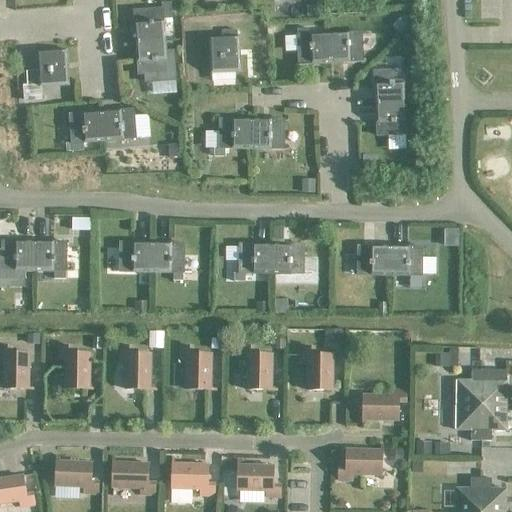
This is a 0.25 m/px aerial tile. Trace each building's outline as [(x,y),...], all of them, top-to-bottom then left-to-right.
[(136,45),(164,43),(163,22),(172,21),(171,4),(161,5),(161,11),(133,13),(136,45)] [(315,8),(306,8),(306,18),(316,18),(315,8)] [(397,21),(391,29),(398,35),(404,28),(397,21)] [(307,30),(297,30),(297,39),(307,38),(307,30)] [(238,41),(237,38),(237,33),(223,33),(223,41),(209,42),(211,74),(239,73),(238,41)] [(329,37),(330,65),(363,64),(361,35),(329,37)] [(330,65),(329,37),(307,38),(297,39),(298,67),(330,65)] [(164,43),(136,45),(138,77),(145,77),(145,85),(175,83),(173,54),(165,55),(164,43)] [(68,86),(65,54),(37,57),(38,74),(27,75),(28,89),(68,86)] [(376,106),(404,105),(403,73),(374,75),(376,106)] [(125,92),(121,101),(133,106),(137,97),(125,92)] [(404,105),(376,106),(377,139),(405,137),(404,105)] [(101,115),(103,143),(136,141),(133,112),(101,115)] [(101,115),(69,117),(71,146),(72,154),(82,153),(82,145),(103,143),(101,115)] [(251,151),(251,123),(219,123),(219,151),(223,151),(251,151)] [(251,123),(251,151),(283,151),(283,123),(251,123)] [(178,145),(167,146),(168,161),(179,160),(178,145)] [(363,159),(360,167),(368,170),(371,171),(371,170),(373,163),(363,159)] [(313,182),(302,182),(302,194),(313,194),(313,182)] [(88,217),(71,217),(71,229),(88,230),(88,217)] [(456,233),(444,233),(444,238),(444,247),(456,247),(456,233)] [(33,273),(34,244),(2,244),(2,253),(0,252),(0,279),(22,280),(22,272),(33,273)] [(65,281),(65,245),(34,244),(33,273),(54,273),(54,281),(65,281)] [(151,274),(151,246),(120,245),(119,274),(151,274)] [(151,246),(151,274),(172,274),(171,282),(183,282),(183,246),(151,246)] [(271,276),(271,247),(239,247),(239,275),(234,275),(234,283),(245,283),(245,275),(271,276)] [(303,248),(271,247),(271,276),(302,276),(303,248)] [(389,277),(389,249),(357,249),(357,277),(389,277)] [(389,249),(389,277),(416,278),(416,289),(425,289),(425,278),(421,278),(421,249),(389,249)] [(287,302),(273,302),(273,316),(287,316),(287,302)] [(147,305),(133,305),(133,314),(147,313),(147,305)] [(266,305),(255,305),(255,316),(266,316),(266,305)] [(386,306),(376,306),(377,316),(386,316),(386,306)] [(334,332),(325,332),(325,344),(334,344),(343,344),(343,332),(334,332)] [(148,340),(147,350),(152,350),(162,351),(162,341),(163,334),(148,334),(148,340)] [(225,340),(211,340),(210,350),(225,351),(225,340)] [(284,342),(273,342),(273,353),(283,353),(284,342)] [(3,391),(28,391),(29,356),(10,356),(10,348),(0,348),(0,361),(3,362),(3,391)] [(64,391),(89,391),(89,356),(71,356),(71,348),(58,348),(58,362),(64,362),(64,391)] [(125,362),(124,391),(150,392),(150,356),(131,356),(132,349),(119,349),(119,362),(125,362)] [(185,391),(210,392),(211,357),(192,356),(192,349),(180,349),(179,362),(186,363),(185,391)] [(245,392),(271,392),(271,357),(252,356),(253,349),(240,349),(240,363),(246,363),(245,392)] [(306,392),(331,393),(332,357),(313,357),(313,350),(301,350),(301,363),(307,363),(306,392)] [(433,356),(433,369),(447,370),(456,371),(457,351),(448,351),(448,356),(433,356)] [(481,408),(481,372),(471,372),(471,383),(456,383),(456,407),(481,408)] [(487,372),(481,372),(481,408),(505,408),(506,372),(487,372)] [(362,397),(362,422),(397,423),(398,404),(405,404),(405,392),(391,392),(391,398),(362,397)] [(481,408),(456,407),(456,432),(470,432),(470,443),(480,443),(481,408)] [(505,408),(481,408),(480,443),(491,443),(491,433),(505,433),(505,408)] [(429,445),(414,445),(414,459),(429,459),(429,445)] [(448,447),(433,447),(433,459),(448,459),(448,447)] [(380,478),(381,453),(346,452),(345,470),(338,470),(338,483),(351,483),(351,477),(380,478)] [(406,452),(394,452),(394,463),(406,463),(406,452)] [(91,465),(56,463),(55,489),(83,490),(83,496),(97,496),(97,484),(90,484),(91,465)] [(411,463),(411,475),(421,475),(422,463),(411,463)] [(147,466),(112,465),(111,490),(140,491),(140,497),(154,497),(154,485),(147,485),(147,466)] [(207,467),(172,466),(171,491),(200,492),(200,498),(213,498),(214,486),(206,486),(207,467)] [(272,468),(237,468),(237,493),(266,493),(265,499),(279,500),(279,487),(272,487),(272,468)] [(22,478),(0,481),(0,506),(19,504),(20,510),(34,508),(32,495),(25,496),(22,478)] [(479,511),(480,480),(470,480),(469,491),(455,490),(454,511),(479,511)] [(480,480),(479,511),(504,511),(505,491),(490,491),(490,480),(480,480)]
